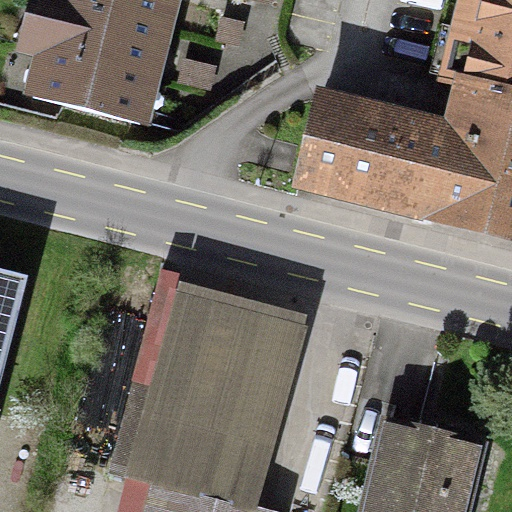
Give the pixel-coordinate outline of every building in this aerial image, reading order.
[(61,0),(48,0),(37,46),(160,78),(173,29),(61,0)] [(61,0),(173,29),(179,0),(61,0)] [(511,0),(459,0),(440,80),(460,85),(511,97),(511,0)] [(146,130),(160,78),(37,46),(23,98),(146,130)] [(511,97),(460,85),(449,129),(323,98),(299,197),(511,250),(511,97)] [(0,408),(35,283),(0,272),(0,408)] [(470,511),(484,455),(379,430),(359,511),(470,511)] [(237,511),(155,492),(149,511),(237,511)]
